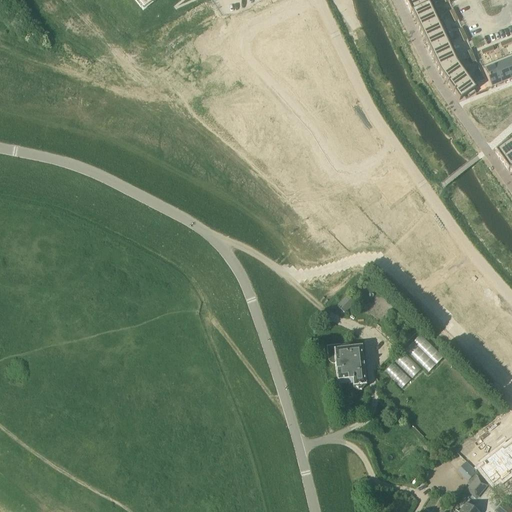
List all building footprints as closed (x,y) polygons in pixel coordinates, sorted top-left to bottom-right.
[(130,0),(142,12),(158,0),(130,0)] [(411,0),(406,3),(411,13),(431,3),(429,0),(411,0)] [(431,3),(411,13),(416,22),(436,13),(432,2),(431,3)] [(436,13),(416,22),(420,32),(441,23),(441,22),(436,13)] [(441,23),(420,32),(425,42),(447,32),(442,21),(441,22),(441,23)] [(447,32),(425,42),(430,52),(450,42),(451,42),(447,32)] [(450,42),(430,52),(434,62),(452,54),(455,52),(450,42)] [(452,54),(434,62),(439,73),(456,63),(452,54)] [(511,57),(511,55),(501,59),(510,81),(511,79),(511,57)] [(501,59),(492,63),(500,85),(510,81),(501,59)] [(456,63),(439,73),(446,83),(462,72),(456,63)] [(492,63),(482,67),(491,88),(500,85),(492,63)] [(446,83),(447,84),(453,92),(469,80),(468,80),(462,72),(446,83)] [(453,92),(452,92),(453,93),(454,93),(459,101),(467,95),(469,98),(475,93),(474,91),(475,90),(475,89),(478,87),(471,78),(468,80),(469,80),(453,92)] [(337,90),(317,99),(323,111),(329,108),(330,111),(343,105),(341,101),(342,100),(337,90)] [(265,103),(247,115),(254,125),(257,123),(260,126),(268,120),(265,117),(272,113),(265,103)] [(279,126),(272,136),(275,138),(272,142),(282,149),(295,131),(285,124),(282,129),(279,126)] [(503,147),(495,152),(501,161),(511,153),(511,140),(509,142),(508,140),(501,144),(503,147)] [(511,153),(501,161),(502,162),(508,171),(509,170),(511,167),(511,153)] [(345,314),(355,303),(347,296),(337,307),(345,314)] [(420,336),(406,350),(429,372),(443,358),(420,336)] [(364,387),(365,386),(361,348),(334,351),(336,371),(337,382),(348,381),(348,385),(352,385),(353,388),(355,387),(355,388),(358,391),(361,390),(364,387)] [(404,352),(395,361),(412,379),(421,369),(404,352)] [(393,363),(384,372),(402,389),(411,380),(393,363)] [(504,451),(496,458),(510,474),(511,472),(511,447),(505,453),(504,451)] [(490,466),(483,471),(493,484),(500,478),(502,481),(510,474),(496,458),(488,464),(490,466)] [(464,464),(459,468),(470,479),(475,474),(464,464)] [(467,491),(471,495),(475,492),(479,495),(487,486),(478,478),(467,491)] [(462,498),(458,504),(461,507),(466,501),(462,498)] [(494,511),(510,511),(511,510),(503,502),(494,511)]
